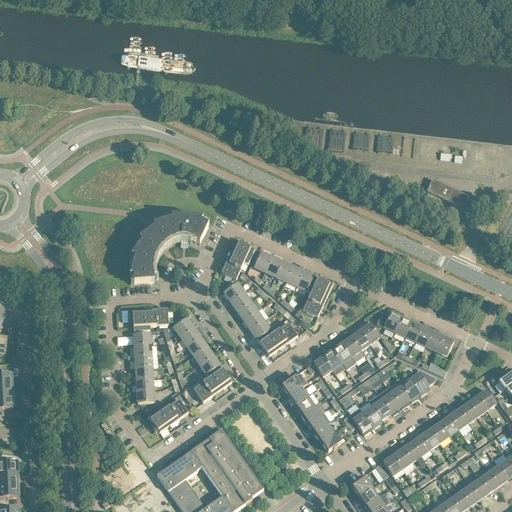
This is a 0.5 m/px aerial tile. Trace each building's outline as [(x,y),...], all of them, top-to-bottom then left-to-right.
[(432,181),(427,193),(463,210),(468,198),(432,181)] [(201,225),(203,221),(171,218),(172,222),(153,227),(155,230),(166,246),(170,244),(175,242),(181,240),(189,241),(195,243),(194,244),(200,246),(208,228),(201,225)] [(166,246),(155,230),(152,232),(150,234),(161,250),(164,248),(166,246)] [(161,251),(161,250),(150,234),(139,241),(142,243),(131,259),(134,260),(129,279),(133,278),(134,286),(154,284),(154,279),(153,279),(152,272),(154,267),(153,267),(155,261),(157,257),(157,256),(161,251)] [(248,266),(255,252),(236,243),(226,264),(241,271),(244,265),(248,266)] [(265,274),(272,260),(261,255),(254,269),(265,274)] [(275,279),(282,264),(272,260),(265,274),(275,279)] [(241,271),(226,264),(221,275),(236,282),(241,271)] [(286,284),(293,269),(282,264),(275,279),(286,284)] [(296,289),(303,274),(293,269),(286,284),(296,289)] [(307,294),(314,279),(303,274),(296,289),(307,294)] [(322,309),(332,288),(314,279),(307,294),(311,296),(308,302),(322,309)] [(230,304),(244,295),(237,285),(224,294),(230,304)] [(237,313),(250,304),(244,295),(230,304),(237,313)] [(317,320),(322,309),(308,302),(303,313),(317,320)] [(244,323),(257,314),(250,304),(237,313),(244,323)] [(167,311),(155,312),(156,328),(168,327),(167,311)] [(156,328),(155,312),(132,313),(134,334),(150,333),(149,328),(156,328)] [(250,332),(264,323),(257,314),(244,323),(250,332)] [(394,334),(401,320),(391,315),(389,318),(382,314),(377,326),(394,334)] [(405,339),(412,324),(408,323),(409,320),(403,318),(402,320),(401,320),(394,334),(405,339)] [(174,330),(180,339),(193,330),(187,320),(174,330)] [(257,342),(270,333),(264,323),(250,332),(257,342)] [(364,330),(361,333),(370,346),(380,339),(369,323),(362,328),(364,330)] [(415,344),(422,329),(418,328),(419,325),(414,323),(413,325),(412,324),(405,339),(415,344)] [(288,345),(298,339),(288,325),(278,332),(288,345)] [(172,328),(167,331),(163,332),(165,337),(169,336),(175,333),(172,328)] [(426,349),(433,334),(422,329),(415,344),(426,349)] [(200,339),(193,330),(180,339),(187,349),(200,339)] [(269,359),(288,345),(278,332),(273,336),(270,333),(257,342),(269,359)] [(370,346),(361,333),(351,339),(361,352),(370,346)] [(436,354),(443,339),(433,334),(426,349),(436,354)] [(150,336),(134,337),(134,348),(151,347),(150,336)] [(207,349),(200,339),(187,349),(193,358),(207,349)] [(361,352),(351,339),(342,346),(351,359),(355,365),(365,358),(361,352)] [(447,359),(454,344),(443,339),(436,354),(447,359)] [(351,359),(342,346),(333,352),(342,366),(351,359)] [(151,359),(151,347),(134,348),(135,360),(151,359)] [(213,358),(207,349),(193,358),(200,368),(213,358)] [(342,366),(333,352),(323,359),(333,372),(336,377),(346,371),(342,366)] [(408,359),(403,356),(398,354),(396,358),(407,362),(408,359)] [(317,363),(314,366),(323,379),(333,372),(323,359),(322,356),(316,361),(317,363)] [(220,368),(213,358),(200,368),(207,377),(220,368)] [(152,370),(151,359),(135,360),(136,371),(152,370)] [(408,359),(407,362),(417,367),(419,363),(408,359)] [(438,368),(431,365),(427,372),(444,380),(447,373),(437,369),(438,368)] [(315,373),(311,367),(307,370),(311,376),(315,373)] [(213,398),(232,385),(220,368),(207,377),(209,381),(203,385),(213,398)] [(153,382),(152,370),(136,371),(136,383),(153,382)] [(410,383),(419,396),(420,398),(427,394),(425,392),(429,389),(428,388),(435,383),(437,380),(418,371),(417,374),(419,376),(410,383)] [(503,391),(511,385),(511,374),(498,384),(503,391)] [(0,387),(13,387),(13,378),(11,378),(11,375),(0,376),(0,387)] [(307,385),(300,375),(294,378),(295,379),(291,382),(290,382),(286,384),(287,385),(282,388),(288,397),(287,397),(288,398),(302,388),(307,385)] [(370,385),(379,379),(377,375),(367,382),(370,385)] [(153,393),(153,382),(136,383),(137,394),(153,393)] [(370,385),(367,382),(358,388),(360,392),(370,385)] [(400,389),(409,402),(411,405),(417,401),(415,398),(419,396),(410,383),(400,389)] [(213,398),(203,385),(194,392),(203,405),(213,398)] [(510,398),(511,396),(511,385),(503,391),(504,392),(506,391),(510,398)] [(14,394),(13,387),(0,387),(0,399),(13,399),(12,394),(14,394)] [(331,396),(328,392),(325,387),(321,390),(327,399),(331,396)] [(302,389),(302,388),(288,398),(288,399),(289,398),(290,401),(293,407),(294,408),(307,399),(301,390),(302,389)] [(351,398),(360,392),(358,388),(349,395),(351,398)] [(406,405),(409,402),(400,389),(391,396),(400,409),(402,411),(408,407),(406,405)] [(400,409),(391,396),(387,391),(378,397),(381,402),(391,415),(392,415),(393,417),(398,414),(397,411),(400,409)] [(496,406),(487,392),(477,399),(487,412),(496,406)] [(154,405),(153,393),(137,394),(138,406),(154,405)] [(341,405),(351,398),(349,395),(339,402),(341,405)] [(391,415),(381,402),(378,397),(369,404),(372,409),(381,422),(391,415)] [(13,400),(13,399),(0,399),(0,411),(13,410),(13,409),(14,408),(14,401),(13,400)] [(314,408),(307,399),(294,408),(295,408),(297,410),(299,416),(300,418),(314,408)] [(487,412),(477,399),(468,406),(477,419),(487,412)] [(179,402),(169,408),(179,422),(188,415),(179,402)] [(502,404),(500,405),(504,412),(508,410),(503,403),(502,404)] [(307,427),(321,417),(324,415),(326,414),(319,404),(314,408),(300,418),(307,427)] [(341,411),(338,405),(334,408),(330,411),(334,416),(341,411)] [(477,419),(468,406),(459,412),(468,425),(477,419)] [(160,435),(179,422),(169,408),(164,412),(161,409),(148,418),(160,435)] [(381,422),(372,409),(363,415),(372,428),(374,431),(380,427),(378,424),(381,422)] [(372,428),(363,415),(360,411),(350,417),(362,435),(364,438),(371,433),(369,431),(372,428)] [(468,425),(459,412),(449,419),(458,432),(468,425)] [(314,436),(327,427),(330,424),(324,415),(321,417),(307,427),(308,429),(312,432),(310,434),(312,437),(314,436)] [(458,432),(449,419),(440,425),(449,439),(458,432)] [(355,430),(351,424),(347,427),(351,433),(355,430)] [(449,439),(440,425),(430,432),(440,445),(449,439)] [(320,445),(321,445),(335,435),(334,435),(333,436),(327,427),(314,436),(315,438),(319,442),(321,444),(320,445)] [(110,439),(115,436),(110,430),(106,433),(110,439)] [(440,445),(430,432),(421,439),(430,452),(440,445)] [(180,511),(238,511),(252,502),(252,501),(254,499),(263,493),(221,433),(157,478),(180,511)] [(336,437),(335,435),(321,445),(321,446),(322,446),(328,454),(333,451),(333,452),(337,449),(337,448),(341,445),(340,443),(341,441),(341,439),(340,437),(338,437),(336,437)] [(430,452),(421,439),(411,445),(421,458),(430,452)] [(421,458),(411,445),(402,452),(411,465),(421,458)] [(477,458),(486,452),(484,448),(474,455),(477,458)] [(411,465),(402,452),(393,458),(402,472),(411,465)] [(0,476),(17,476),(17,474),(18,473),(18,466),(16,465),(16,464),(2,465),(2,458),(0,458),(0,476)] [(402,472),(393,458),(383,465),(392,478),(402,472)] [(507,482),(511,478),(511,468),(507,462),(498,469),(507,482)] [(383,482),(385,481),(389,478),(380,466),(375,470),(383,482)] [(498,488),(507,482),(498,469),(489,475),(498,488)] [(488,495),(498,488),(489,475),(479,482),(488,495)] [(17,480),(17,476),(0,476),(0,487),(19,487),(18,480),(17,480)] [(385,481),(391,490),(395,488),(389,478),(385,481)] [(358,499),(372,489),(371,487),(372,486),(372,484),(371,482),(369,481),(367,482),(366,480),(361,483),(360,482),(356,485),(357,486),(352,489),(358,498),(358,499)] [(479,502),(488,495),(479,482),(470,488),(479,502)] [(19,496),(19,487),(0,487),(0,505),(5,506),(4,499),(18,499),(18,496),(19,496)] [(479,502),(470,488),(460,495),(470,508),(479,502)] [(364,509),(378,499),(372,490),(373,490),(372,489),(358,499),(359,499),(361,501),(363,507),(364,509)] [(384,495),(378,499),(364,509),(365,509),(366,508),(367,511),(379,511),(385,509),(390,505),(384,495)] [(464,511),(470,508),(460,495),(451,502),(458,511),(464,511)] [(458,511),(451,502),(441,508),(444,511),(458,511)]
